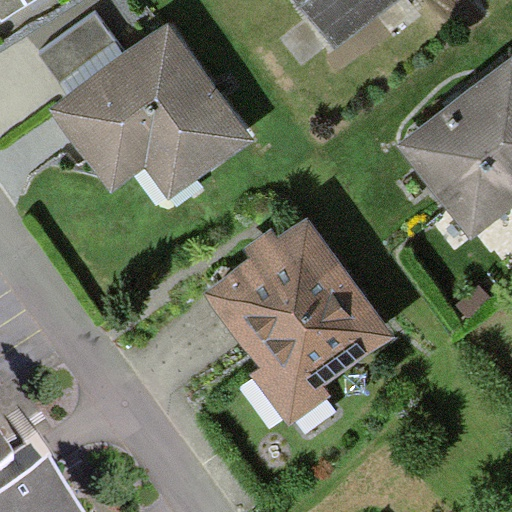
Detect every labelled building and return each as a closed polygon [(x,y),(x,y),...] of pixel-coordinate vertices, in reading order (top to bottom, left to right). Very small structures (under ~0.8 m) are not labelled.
[(0,0),(0,10),(3,15),(27,0),(0,0)] [(300,0),(335,43),(389,0),(300,0)] [(172,190),(256,128),(171,14),(124,48),(96,11),(45,49),(74,87),(54,101),(113,180),(146,156),(172,190)] [(469,231),(474,228),(508,272),(511,269),(511,50),(454,94),(397,138),(469,231)] [(291,418),(331,391),(320,378),(399,325),(310,204),(261,240),(208,279),(262,355),(251,363),(291,418)] [(0,438),(0,463),(11,456),(0,438)] [(0,511),(81,511),(52,465),(0,496),(0,511)]
